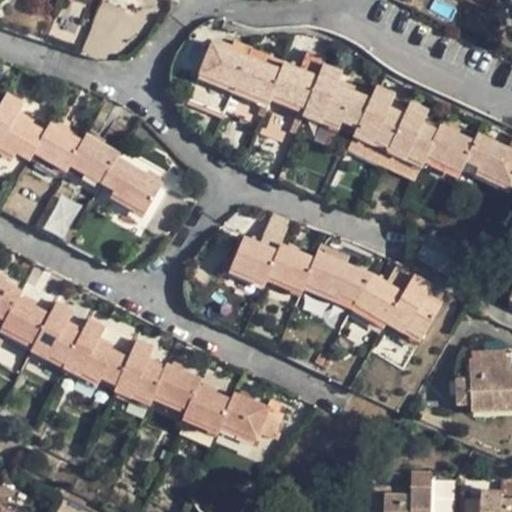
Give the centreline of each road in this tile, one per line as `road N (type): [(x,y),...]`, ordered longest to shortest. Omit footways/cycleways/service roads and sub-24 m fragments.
road 1 (residential): [(137,87),(183,11),(207,0),(259,16),(344,16)]
road 2 (residential): [(149,289),(169,309),(350,410)]
road 3 (residential): [(221,178),(414,250)]
road 4 (residential): [(344,16),(395,53),(511,109)]
road 5 (residential): [(149,289),(125,287),(0,232)]
road 6 (residential): [(0,43),(137,87)]
road 7 (residential): [(221,178),(149,289)]
road 8 (residential): [(137,87),(221,178)]
